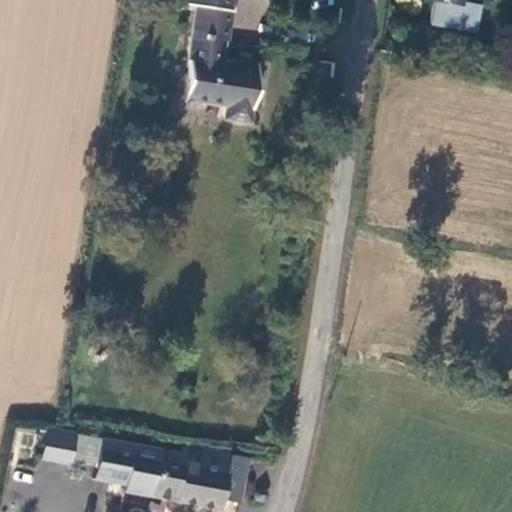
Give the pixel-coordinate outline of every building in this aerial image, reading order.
[(232,68),(222,66),(231,0),(190,0),(190,4),(198,5),(184,100),(228,106),(226,116),(249,120),(257,67),(232,63),(232,68)] [(419,24),(461,31),(465,9),(451,6),(452,0),(422,0),(423,1),(419,24)] [(43,465),(73,471),(78,441),(48,436),(43,465)] [(221,511),(223,505),(241,508),(249,463),(186,452),(185,460),(102,445),(95,485),(127,491),(126,497),(207,511),(221,511)] [(263,501),(265,497),(265,493),(261,490),(256,491),(254,494),(254,499),(258,502),(263,501)]
